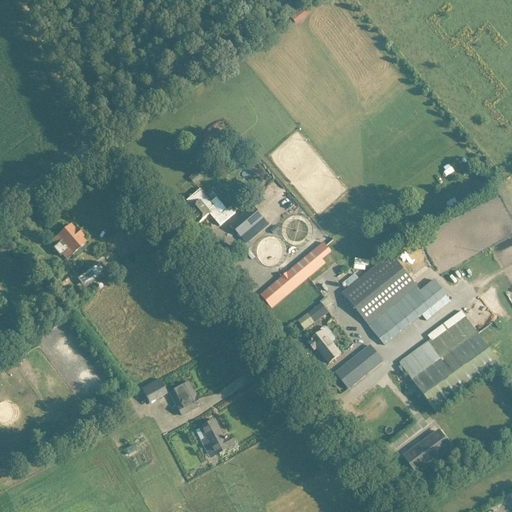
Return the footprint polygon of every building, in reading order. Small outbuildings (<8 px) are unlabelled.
[(301,21),(312,14),(309,10),(298,16),(301,21)] [(481,176),(471,182),(478,195),(488,188),(481,176)] [(222,215),(200,190),(187,202),(193,209),(189,212),(199,223),(210,214),(220,226),(235,213),(230,208),(222,215)] [(244,243),(267,223),(264,219),(253,207),(230,226),(241,238),(244,243)] [(51,242),(66,260),(85,244),(81,239),(83,237),(76,229),(74,231),(70,226),(51,242)] [(324,244),(315,251),(261,296),(272,309),(325,264),(322,260),(331,252),(324,244)] [(341,293),(368,326),(372,331),(384,346),(421,316),(427,322),(452,302),(434,281),(420,292),(390,254),(341,293)] [(369,271),(371,260),(357,258),(355,268),(369,271)] [(99,262),(78,279),(82,285),(95,278),(104,268),(99,262)] [(56,286),(49,291),(54,297),(61,292),(56,286)] [(322,304),(308,314),(314,324),(328,313),(322,304)] [(432,342),(400,365),(413,382),(414,384),(436,414),(444,408),(501,366),(487,348),(465,318),(461,312),(427,336),(430,339),(432,342)] [(316,349),(329,364),(341,355),(331,343),(336,339),(328,329),(323,328),(321,330),(322,332),(308,343),(314,350),(316,349)] [(370,347),(336,374),(349,390),(383,362),(370,347)] [(167,394),(159,379),(141,389),(149,404),(167,394)] [(187,384),(170,393),(182,416),(199,407),(187,384)] [(113,403),(97,411),(101,419),(117,411),(113,403)] [(94,414),(74,424),(79,432),(98,422),(94,414)] [(200,441),(209,459),(228,449),(228,448),(233,445),(229,437),(225,439),(225,438),(224,439),(214,421),(199,429),(204,439),(200,441)] [(404,457),(416,474),(451,448),(439,432),(404,457)]
